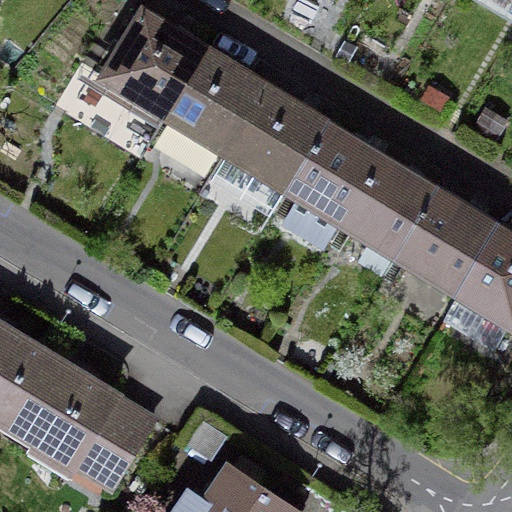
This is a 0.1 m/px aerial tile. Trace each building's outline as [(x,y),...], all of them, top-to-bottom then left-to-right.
[(56,105),(142,157),(166,117),(207,50),(181,34),(172,29),(184,8),(170,0),(154,0),(146,13),(144,12),(104,76),(82,63),(56,105)] [(227,153),(267,87),(252,78),(207,50),(166,117),(227,153)] [(227,153),(287,190),(327,124),(312,115),(267,87),(227,153)] [(340,222),(381,157),(367,148),(327,124),(287,190),(340,222)] [(340,222),(394,255),(434,189),(421,181),(381,157),(340,222)] [(394,255),(456,293),(497,227),(481,218),(434,189),(394,255)] [(511,236),(497,227),(456,293),(511,326),(511,236)] [(0,326),(0,415),(40,351),(0,326)] [(101,388),(40,351),(0,415),(0,420),(36,442),(29,454),(66,476),(83,448),(121,471),(153,420),(101,388)] [(245,478),(230,469),(201,511),(180,511),(179,511),(177,511),(293,511),(294,511),(245,478)]
